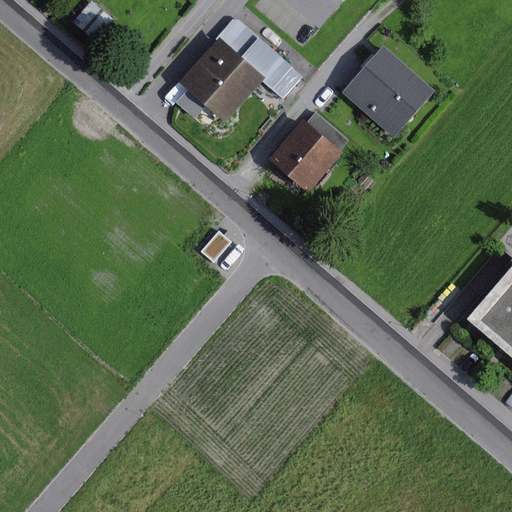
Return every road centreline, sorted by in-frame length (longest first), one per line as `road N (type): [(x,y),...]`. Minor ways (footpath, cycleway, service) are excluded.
road 1 (residential): [(46,511),(286,236)]
road 2 (residential): [(10,0),(286,236)]
road 3 (residential): [(286,236),(511,428)]
